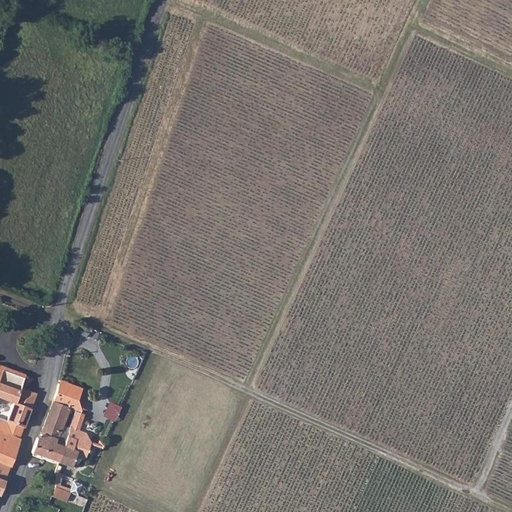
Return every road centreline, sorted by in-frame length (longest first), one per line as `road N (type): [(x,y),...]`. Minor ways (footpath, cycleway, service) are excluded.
road 1 (track): [(511,411),(475,494),(95,322),(57,312)]
road 2 (unclassified): [(160,0),(57,312),(55,350),(5,511)]
road 3 (track): [(421,0),(244,389)]
